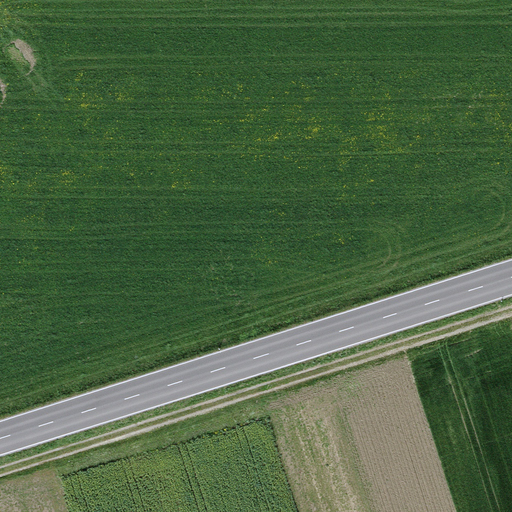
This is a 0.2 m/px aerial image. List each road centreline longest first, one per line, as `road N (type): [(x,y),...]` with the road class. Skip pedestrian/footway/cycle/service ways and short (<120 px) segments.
road 1 (track): [(0,472),(511,309)]
road 2 (secondary): [(0,438),(511,276)]
